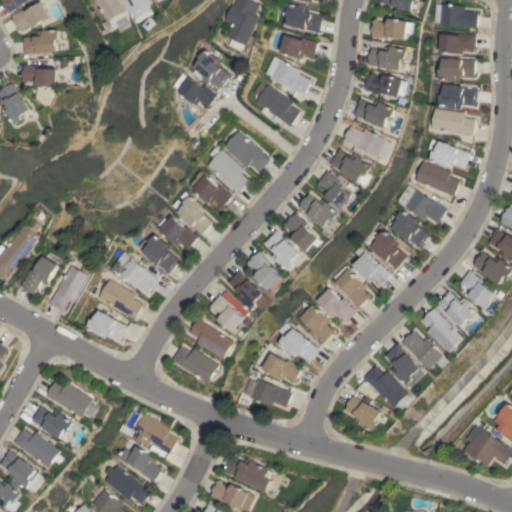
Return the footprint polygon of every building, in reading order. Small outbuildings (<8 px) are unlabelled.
[(33,0),(28,3),(27,2),(25,3),(25,4),(21,6),(21,5),(14,9),(15,10),(10,13),(8,8),(7,8),(4,3),(5,2),(3,0),(33,0)] [(119,0),(125,11),(124,11),(127,17),(117,23),(119,26),(110,31),(108,29),(105,27),(103,23),(107,21),(95,0),(119,0)] [(137,23),(135,18),(133,14),(131,15),(123,0),(147,0),(150,5),(149,5),(151,9),(152,9),(154,13),(137,23)] [(232,24),(223,20),(231,4),(233,5),(235,0),(251,0),(259,4),(255,14),(259,17),(257,21),(245,45),(226,35),(232,24)] [(419,0),(415,4),(412,11),(406,9),(406,10),(400,8),(400,7),(398,7),(397,7),(380,2),(380,0),(419,0)] [(25,31),(18,30),(19,26),(18,26),(15,20),(15,19),(13,15),(18,13),(28,7),(29,10),(44,1),(53,16),(33,28),(31,24),(26,27),(25,31)] [(278,7),(283,5),(286,11),(288,3),(298,6),(298,5),(309,8),(308,13),(323,16),(319,33),(313,31),(306,29),(306,30),(304,29),(304,31),(297,30),(292,29),(292,28),(282,26),(283,18),(278,7)] [(436,3),(441,4),(441,3),(465,6),(465,10),(479,12),(478,17),(479,17),(478,23),(477,28),(473,28),(473,27),(460,26),(460,25),(440,23),(434,22),(436,3)] [(372,21),(378,17),(380,22),(385,22),(386,17),(409,21),(409,22),(414,22),(412,33),(408,32),(407,39),(389,36),(389,38),(377,37),(372,37),(373,32),(372,32),(373,26),(374,26),(374,24),(372,21)] [(40,36),(40,31),(52,30),(61,29),(62,39),(60,39),(61,51),(54,51),(54,52),(48,53),(48,52),(45,52),(45,53),(40,53),(40,52),(32,53),(32,54),(27,54),(25,37),(40,36)] [(463,49),(463,54),(440,52),(441,33),(459,35),(459,33),(471,34),(471,33),(477,34),(475,49),(476,49),(472,52),(470,49),(463,49)] [(303,54),(302,58),(280,52),(285,34),(302,39),(302,37),(313,41),(314,40),(318,41),(317,46),(318,46),(316,52),(315,52),(315,53),(316,56),(311,59),(309,55),(303,54)] [(406,58),(407,58),(407,59),(403,63),(401,71),(395,69),(395,70),(388,69),(389,68),(374,65),(374,66),(369,65),(370,61),(369,61),(371,53),(372,47),(386,50),(387,46),(391,47),(391,46),(398,47),(398,48),(408,50),(406,58)] [(201,78),(200,80),(191,73),(194,68),(193,67),(200,58),(198,56),(204,49),(212,55),(213,54),(222,61),(218,65),(230,75),(220,88),(215,84),(216,84),(210,80),(208,82),(206,82),(201,78)] [(301,70),(299,73),(311,80),(309,85),(307,90),(306,90),(303,95),(300,93),(300,92),(289,87),(289,86),(270,76),(271,76),(264,73),(273,56),(279,59),(280,58),(301,70)] [(439,69),(442,69),(442,58),(449,58),(455,58),(455,59),(458,59),(458,58),(463,59),(471,60),(471,59),(475,59),(475,65),(476,65),(476,71),(475,71),(475,76),(461,76),(460,80),(456,79),(456,81),(449,80),(439,79),(439,69)] [(29,83),(25,78),(27,76),(26,76),(26,69),(27,69),(27,64),(32,64),(32,65),(44,66),(43,68),(61,68),(60,87),(37,86),(37,81),(31,80),(29,83)] [(199,100),(196,104),(171,85),(181,72),(187,77),(188,76),(202,87),(203,85),(217,95),(214,98),(215,99),(211,104),(210,104),(210,108),(204,109),(204,104),(199,100)] [(381,78),(382,73),(405,79),(404,80),(407,81),(403,96),(400,95),(400,97),(383,92),(382,94),(371,91),(366,90),(367,85),(369,79),(369,78),(368,76),(374,72),(376,76),(381,78)] [(5,90),(5,89),(10,85),(14,83),(16,83),(18,86),(17,87),(22,93),(22,92),(25,96),(27,98),(31,103),(31,104),(35,109),(28,114),(28,119),(27,119),(26,119),(20,124),(9,111),(13,107),(7,101),(8,101),(2,94),(2,92),(5,90)] [(255,102),(259,97),(252,92),(259,83),(266,87),(268,84),(293,102),(291,106),(300,112),(297,116),(298,117),(294,122),(293,122),(290,126),(255,102)] [(476,106),(461,104),(460,109),(449,107),(449,106),(439,105),(440,96),(432,95),(434,84),(444,85),(444,84),(451,85),(451,84),(458,85),(458,86),(472,88),(478,89),(476,106)] [(361,99),(375,104),(376,99),(387,104),(397,108),(393,117),(391,116),(386,127),(380,125),(380,126),(374,123),(367,120),(367,119),(360,117),(354,115),(361,99)] [(461,112),(461,111),(465,112),(464,117),(476,119),(475,124),(476,124),(475,131),(474,130),(473,135),(469,135),(469,134),(431,129),(435,108),(461,112)] [(360,147),(360,148),(349,142),(349,143),(345,140),(347,136),(346,135),(349,130),(350,130),(352,125),(364,132),(366,128),(387,139),(394,143),(385,159),(378,155),(378,157),(360,147)] [(266,156),(266,155),(271,159),(259,172),(250,164),(247,167),(243,164),(244,164),(224,146),(238,131),(266,156)] [(446,143),(446,142),(452,145),(454,146),(459,148),(458,148),(466,151),(472,153),(466,169),(451,163),(450,168),(439,164),(439,163),(429,160),(433,150),(428,148),(431,139),(439,142),(439,141),(446,143)] [(245,170),(241,173),(250,181),(246,185),(247,185),(243,190),(242,189),(239,193),(235,190),(236,190),(207,165),(221,149),(245,170)] [(353,158),(356,153),(365,160),(373,166),(369,172),(374,176),(367,186),(360,181),(359,182),(354,179),(353,179),(348,176),(349,175),(346,173),(346,174),(335,166),(335,167),(330,163),(340,149),(353,158)] [(447,170),(452,171),(450,176),(460,180),(458,186),(459,186),(457,191),(456,191),(454,196),(415,181),(422,161),(447,170)] [(329,170),(333,173),(333,174),(342,181),(340,184),(354,194),(343,208),(325,194),(328,190),(323,186),(319,186),(319,182),(320,181),(329,170)] [(218,186),(220,185),(228,193),(229,192),(233,196),(230,199),(226,204),(225,204),(224,205),(224,208),(218,208),(218,204),(214,200),(210,204),(194,188),(190,184),(196,177),(196,176),(196,175),(200,171),(205,176),(206,175),(218,186)] [(407,184),(415,189),(433,201),(433,200),(443,207),(447,209),(444,214),(441,219),(441,218),(438,223),(427,215),(424,219),(404,206),(404,205),(402,204),(402,203),(397,200),(407,184)] [(183,202),(184,201),(180,197),(184,193),(188,196),(190,194),(197,202),(198,201),(203,206),(202,207),(205,209),(203,212),(213,222),(209,226),(210,226),(206,231),(205,231),(201,235),(198,232),(198,231),(187,220),(186,221),(182,217),(182,216),(177,212),(178,211),(171,206),(176,201),(182,207),(185,203),(183,202)] [(330,221),(326,227),(321,224),(320,224),(315,220),(315,219),(310,215),(304,210),(303,210),(300,207),(303,203),(302,202),(306,197),(307,198),(310,193),(321,202),(324,199),(327,202),(328,201),(333,205),(333,206),(341,212),(336,219),(336,220),(330,221)] [(511,226),(507,224),(507,225),(501,222),(503,218),(506,212),(507,211),(506,208),(511,206),(511,226)] [(388,224),(391,219),(390,218),(394,212),(395,213),(398,208),(401,210),(402,209),(411,215),(420,221),(417,225),(430,233),(420,248),(415,244),(416,244),(410,240),(409,240),(405,238),(405,237),(403,235),(402,236),(397,232),(398,232),(392,228),(393,227),(388,224)] [(286,228),(286,222),(289,222),(290,220),(289,220),(294,215),(294,216),(298,212),(301,215),(301,216),(309,224),(307,226),(321,238),(309,251),(291,236),(295,232),(290,228),(286,228)] [(180,241),(177,244),(159,229),(171,215),(184,227),(186,226),(194,233),(195,233),(198,236),(195,240),(196,240),(192,245),(191,244),(190,245),(190,248),(184,248),(184,245),(180,241)] [(0,255),(23,224),(26,226),(31,219),(40,225),(35,232),(39,235),(32,244),(34,245),(19,267),(16,271),(12,268),(5,277),(0,274),(0,255)] [(511,258),(510,259),(500,254),(503,249),(490,243),(497,227),(502,230),(509,234),(509,233),(511,234),(511,258)] [(277,229),(281,233),(281,234),(287,239),(291,242),(293,244),(298,248),(297,249),(302,253),(301,254),(306,258),(299,266),(296,264),(290,270),(282,263),(282,264),(274,256),(277,252),(266,242),(277,229)] [(378,239),(376,237),(382,230),(390,236),(391,236),(396,240),(396,241),(399,243),(396,247),(407,256),(404,260),(400,265),(396,269),(393,266),(387,261),(383,258),(381,256),(376,252),(371,248),(378,239)] [(168,273),(164,270),(164,269),(158,264),(156,267),(150,262),(152,260),(147,256),(142,252),(143,250),(138,246),(145,237),(148,240),(153,233),(161,240),(162,239),(170,246),(167,250),(170,253),(179,260),(168,273)] [(373,277),(369,281),(353,265),(360,257),(354,251),(359,246),(378,264),(380,262),(388,271),(389,270),(392,274),(389,277),(389,278),(385,282),(384,282),(383,282),(383,286),(377,285),(377,281),(373,277)] [(122,251),(146,269),(155,276),(159,279),(156,282),(157,283),(153,288),(152,287),(149,291),(138,283),(135,287),(110,267),(122,251)] [(250,267),(249,260),(252,260),(253,259),(252,259),(257,254),(257,255),(261,251),(265,254),(264,255),(272,263),(270,265),(287,281),(278,291),(273,288),(271,290),(254,274),(258,270),(254,266),(250,267)] [(511,274),(511,276),(511,277),(506,278),(501,284),(496,280),(496,281),(490,277),(491,277),(489,275),(488,275),(484,272),(485,272),(479,267),(478,268),(474,265),(477,261),(477,260),(481,255),(484,251),(496,260),(498,256),(502,259),(502,258),(508,262),(507,263),(511,266),(511,274)] [(40,292),(37,292),(36,294),(33,292),(32,292),(26,289),(27,288),(23,286),(33,269),(35,270),(43,256),(59,264),(47,285),(42,282),(39,288),(40,292)] [(52,298),(70,265),(89,275),(76,298),(77,298),(74,302),(70,300),(64,311),(49,303),(52,298)] [(370,293),(370,299),(367,299),(366,300),(366,301),(362,305),(361,305),(358,308),(354,305),(355,304),(347,296),(348,294),(336,282),(349,269),(366,285),(362,289),(366,293),(370,293)] [(471,269),(476,273),(475,274),(485,281),(483,283),(497,293),(487,307),(471,296),(471,295),(468,294),(471,290),(465,285),(462,286),(461,281),(462,281),(471,269)] [(241,270),(254,282),(256,284),(261,288),(261,289),(266,293),(258,302),(260,303),(253,310),(245,303),(245,304),(237,296),(240,292),(229,282),(241,270)] [(130,316),(98,297),(109,279),(136,294),(133,298),(143,304),(140,309),(141,309),(138,314),(137,314),(135,319),(130,316)] [(337,314),(334,317),(317,301),(330,288),(342,300),(344,298),(357,311),(346,322),(342,322),(342,318),(337,314)] [(218,317),(221,313),(216,309),(213,309),(212,305),(213,304),(221,294),(223,296),(228,290),(251,311),(247,317),(248,316),(254,321),(249,327),(243,322),(236,332),(218,317)] [(450,291),(461,301),(465,297),(469,302),(480,313),(473,320),(471,318),(463,327),(458,322),(458,323),(453,318),(454,317),(452,315),(452,316),(448,312),(449,312),(443,306),(443,307),(439,303),(450,291)] [(335,328),(336,334),(332,334),(331,335),(332,336),(327,340),(324,343),(320,340),(316,335),(313,338),(307,332),(311,327),(301,317),(313,304),(330,320),(327,324),(331,328),(335,328)] [(438,311),(465,338),(450,353),(431,334),(431,335),(428,331),(431,328),(423,320),(427,316),(426,315),(431,311),(435,308),(438,311)] [(107,334),(105,338),(95,333),(95,332),(86,327),(91,318),(93,320),(99,310),(105,313),(105,312),(111,315),(110,316),(113,317),(117,319),(117,320),(124,324),(124,323),(129,326),(120,341),(107,334)] [(202,345),(198,343),(201,339),(191,333),(194,328),(193,328),(197,322),(197,323),(200,318),(204,321),(236,341),(225,359),(202,345)] [(310,363),(298,353),(295,357),(286,350),(286,349),(278,343),(284,335),(287,337),(294,328),(299,332),(299,331),(305,336),(304,336),(306,338),(310,341),(316,346),(320,349),(310,363)] [(424,341),(427,337),(445,355),(430,369),(414,353),(407,346),(406,346),(403,343),(406,340),(406,339),(410,334),(411,335),(415,331),(424,341)] [(0,342),(9,349),(1,362),(4,365),(0,371),(0,342)] [(398,343),(403,348),(402,348),(411,357),(413,359),(413,358),(415,360),(415,361),(422,368),(421,369),(425,374),(412,387),(409,384),(408,385),(401,377),(401,378),(393,370),(396,366),(394,364),(394,363),(386,355),(398,343)] [(178,362),(177,363),(173,360),(182,346),(193,352),(195,348),(199,350),(199,351),(221,364),(210,382),(178,362)] [(285,375),(283,380),(263,368),(271,353),(287,361),(288,359),(296,364),(298,360),(302,362),(300,365),(302,367),(300,372),(301,372),(298,377),(297,377),(296,378),(297,381),(291,383),(290,378),(285,375)] [(403,408),(399,404),(395,408),(369,381),(368,382),(364,377),(376,366),(385,374),(389,371),(392,374),(391,374),(410,393),(409,394),(413,398),(403,408)] [(257,378),(277,386),(279,381),(290,386),(288,390),(293,392),(291,397),(289,403),(288,403),(287,407),(274,402),(272,406),(250,397),(250,396),(244,394),(250,379),(256,381),(257,378)] [(52,398),(51,398),(47,395),(50,390),(52,386),(53,386),(56,381),(66,387),(69,383),(72,385),(95,399),(93,403),(100,407),(94,417),(87,412),(84,417),(52,398)] [(375,431),(359,424),(360,422),(356,420),(358,417),(355,415),(355,414),(346,410),(348,405),(351,399),(352,400),(354,396),(372,405),(372,404),(378,407),(377,408),(379,409),(383,411),(379,419),(380,424),(379,424),(375,431)] [(511,438),(499,429),(502,425),(496,421),(501,414),(510,402),(511,403),(511,438)] [(66,431),(62,438),(57,435),(56,435),(50,432),(51,431),(38,422),(37,423),(33,420),(42,405),(55,413),(58,409),(67,415),(67,416),(76,422),(71,429),(71,430),(66,431)] [(145,413),(171,429),(169,433),(179,439),(176,443),(177,444),(174,449),(173,449),(171,453),(150,441),(147,446),(131,436),(145,413)] [(477,424),(483,429),(484,429),(501,442),(502,441),(511,448),(511,447),(511,455),(509,460),(508,460),(506,463),(495,456),(488,466),(465,449),(471,441),(467,438),(477,424)] [(51,467),(20,446),(15,442),(25,428),(35,436),(38,432),(42,434),(41,435),(42,435),(43,434),(49,439),(48,440),(63,450),(61,454),(66,458),(62,464),(56,460),(51,467)] [(162,465),(164,471),(161,472),(160,473),(161,473),(157,479),(157,478),(154,482),(150,479),(151,479),(141,472),(142,470),(129,461),(127,464),(118,458),(125,448),(132,453),(137,445),(157,458),(154,463),(158,466),(162,465)] [(29,488),(20,482),(20,483),(15,479),(15,480),(10,477),(13,472),(1,463),(11,449),(16,453),(15,454),(22,458),(22,457),(27,460),(26,460),(28,462),(29,461),(34,465),(34,466),(39,469),(34,477),(34,481),(29,488)] [(233,456),(247,462),(249,457),(253,459),(253,460),(272,469),(271,471),(274,472),(272,478),(274,480),(269,492),(238,478),(238,477),(226,472),(233,456)] [(152,491),(142,504),(132,496),(129,501),(126,498),(104,481),(117,464),(152,491)] [(13,502),(8,508),(3,504),(0,501),(0,479),(3,482),(8,481),(10,483),(11,482),(16,486),(16,487),(24,493),(18,500),(19,500),(18,501),(13,502)] [(216,481),(223,479),(224,484),(229,486),(231,481),(252,492),(252,493),(259,497),(251,511),(240,506),(239,509),(234,507),(236,504),(228,500),(227,503),(216,497),(216,498),(212,495),(214,491),(213,491),(216,485),(217,485),(216,481)] [(126,511),(102,511),(92,503),(104,488),(123,504),(120,507),(126,511)] [(204,511),(210,502),(214,504),(213,505),(221,510),(222,509),(226,511),(204,511)] [(93,511),(76,511),(85,503),(93,511)]
